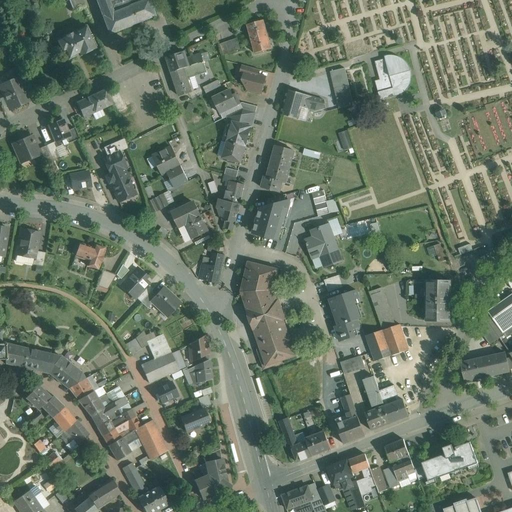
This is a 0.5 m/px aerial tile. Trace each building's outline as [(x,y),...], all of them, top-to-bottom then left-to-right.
[(85,7),(81,0),(70,0),(75,11),(85,7)] [(96,0),(110,34),(156,16),(150,0),(96,0)] [(264,20),(255,23),(254,20),(247,22),(255,54),(272,49),(264,20)] [(86,27),(57,41),(63,52),(65,51),(67,55),(67,56),(67,57),(68,58),(69,59),(70,59),(71,59),(72,58),(73,57),(76,56),(77,58),(81,57),(81,56),(97,48),(86,27)] [(237,38),(231,40),(235,52),(241,50),(237,38)] [(231,40),(225,42),(229,54),(235,52),(231,40)] [(225,42),(220,44),(224,56),(229,54),(225,42)] [(184,52),(167,58),(172,72),(184,68),(191,66),(194,65),(192,60),(188,62),(184,52)] [(201,55),(192,58),(192,60),(194,65),(204,62),(201,55)] [(393,56),(385,56),(385,59),(375,62),(381,85),(377,86),(381,100),(396,96),(403,92),(408,86),(411,79),(410,71),(411,71),(407,63),(401,58),(393,56)] [(194,65),(191,66),(194,74),(206,70),(204,62),(194,65)] [(259,70),(242,65),(240,71),(245,73),(245,72),(258,76),(259,70)] [(20,66),(11,70),(15,79),(18,78),(21,85),(27,83),(20,66)] [(184,68),(172,72),(180,96),(194,91),(190,78),(187,79),(184,68)] [(345,68),(331,71),(335,89),(349,86),(345,68)] [(258,76),(245,72),(245,73),(243,80),(247,89),(261,93),(265,78),(258,76)] [(15,79),(0,85),(0,86),(10,110),(28,102),(21,85),(18,78),(15,79)] [(215,82),(203,87),(206,94),(219,88),(215,82)] [(117,85),(105,90),(112,104),(112,105),(116,114),(128,108),(117,85)] [(105,90),(76,103),(83,118),(93,114),(102,109),(112,105),(112,104),(105,90)] [(230,90),(213,98),(220,113),(223,119),(228,116),(243,109),(243,110),(241,104),(241,103),(236,94),(233,95),(230,90)] [(305,95),(288,90),(281,114),(298,119),(298,118),(301,107),(305,95)] [(310,110),(315,111),(325,109),(324,101),(305,95),(301,107),(310,110)] [(257,107),(242,103),(241,103),(241,104),(243,110),(256,113),(257,107)] [(301,107),(298,118),(305,114),(309,113),(310,110),(301,107)] [(442,108),(437,110),(436,113),(438,118),(440,119),(440,120),(441,120),(441,119),(445,118),(446,117),(445,116),(447,114),(445,110),(442,108)] [(102,109),(93,114),(96,120),(105,116),(102,109)] [(243,110),(243,109),(228,116),(226,124),(232,125),(233,122),(251,127),(252,128),(256,113),(243,110)] [(63,120),(49,126),(56,142),(62,139),(64,145),(72,142),(68,131),(63,120)] [(251,127),(233,122),(232,125),(227,142),(245,147),(251,127)] [(74,128),(68,131),(72,142),(79,139),(74,128)] [(342,149),(352,147),(348,129),(338,132),(342,149)] [(32,136),(13,143),(21,163),(40,155),(32,136)] [(124,139),(103,148),(107,157),(119,152),(128,148),(124,139)] [(245,147),(227,142),(223,158),(241,163),(245,147)] [(54,143),(46,146),(53,161),(60,157),(54,143)] [(53,161),(46,146),(40,149),(46,163),(53,161)] [(267,177),(282,182),(285,183),(294,151),(276,146),(267,177)] [(172,147),(154,156),(159,166),(161,165),(165,173),(170,171),(181,166),(172,147)] [(319,157),(320,151),(304,148),(302,154),(319,157)] [(119,152),(107,157),(103,159),(110,175),(105,177),(108,184),(110,183),(119,202),(127,198),(126,196),(135,192),(134,191),(135,188),(133,185),(131,184),(124,169),(127,169),(119,152)] [(181,166),(170,171),(174,178),(184,173),(181,166)] [(239,171),(227,168),(225,174),(237,177),(239,171)] [(88,172),(70,175),(73,190),(91,187),(88,172)] [(237,177),(225,174),(223,181),(227,181),(226,182),(236,183),(237,177)] [(282,182),(267,177),(264,177),(261,188),(279,192),(282,182)] [(214,181),(208,184),(212,194),(218,192),(214,181)] [(244,185),(236,183),(226,182),(226,186),(231,187),(230,192),(242,194),(244,185)] [(155,189),(147,188),(146,197),(155,198),(155,189)] [(322,189),(311,193),(318,215),(329,211),(322,189)] [(230,192),(223,190),(220,199),(239,204),(242,194),(230,192)] [(155,198),(147,202),(151,213),(168,205),(163,194),(155,198)] [(286,194),(269,199),(266,210),(271,211),(271,212),(281,214),(286,194)] [(239,204),(220,199),(219,207),(226,208),(225,210),(237,213),(239,204)] [(208,232),(194,203),(173,214),(179,227),(184,224),(192,239),(208,232)] [(266,210),(256,207),(249,234),(264,238),(271,212),(271,211),(266,210)] [(225,210),(217,208),(220,217),(223,218),(223,220),(223,222),(226,223),(225,229),(233,231),(237,213),(225,210)] [(328,224),(311,231),(314,237),(306,240),(312,258),(321,255),(325,267),(342,261),(328,224)] [(40,233),(21,229),(16,255),(33,259),(35,259),(37,251),(40,233)] [(290,238),(278,235),(276,240),(288,244),(290,238)] [(288,244),(276,240),(275,246),(286,249),(288,244)] [(106,249),(94,245),(93,247),(80,243),(75,257),(88,261),(86,266),(98,270),(101,263),(103,257),(106,249)] [(440,244),(434,246),(440,262),(446,260),(440,244)] [(470,244),(458,249),(460,255),(473,250),(470,244)] [(220,248),(209,245),(207,251),(212,252),(219,254),(220,248)] [(45,253),(37,251),(35,259),(33,259),(32,264),(43,267),(45,253)] [(219,254),(212,252),(210,265),(203,264),(201,274),(202,274),(200,279),(219,283),(225,255),(219,254)] [(257,291),(262,265),(248,262),(241,292),(247,310),(246,310),(253,331),(254,330),(262,355),(259,356),(264,370),(283,363),(282,361),(257,291)] [(257,291),(282,361),(296,356),(284,320),(286,319),(279,299),(277,300),(274,290),(279,269),(262,265),(257,291)] [(146,277),(137,269),(124,282),(130,288),(127,291),(135,298),(136,298),(148,284),(149,284),(144,280),(146,277)] [(103,271),(97,287),(107,290),(116,275),(103,271)] [(339,275),(324,280),(328,292),(343,287),(339,275)] [(451,281),(427,280),(426,321),(450,322),(451,281)] [(148,284),(136,298),(141,302),(151,291),(153,289),(148,284)] [(180,304),(163,288),(156,296),(151,301),(153,303),(168,317),(180,304)] [(395,326),(382,288),(369,292),(379,321),(383,330),(395,326)] [(358,289),(328,300),(337,325),(334,326),(340,342),(356,336),(354,330),(361,328),(358,320),(361,319),(355,301),(361,298),(358,289)] [(151,291),(141,302),(147,309),(153,303),(151,301),(156,296),(151,291)] [(511,295),(489,312),(503,332),(511,326),(511,295)] [(484,315),(500,338),(504,335),(503,332),(489,312),(484,315)] [(484,315),(483,314),(477,326),(490,345),(500,338),(484,315)] [(395,326),(383,330),(391,356),(408,350),(400,324),(395,326)] [(391,356),(383,330),(366,336),(374,362),(391,356)] [(144,336),(146,342),(155,337),(153,332),(144,336)] [(136,339),(142,348),(148,344),(146,342),(144,336),(142,333),(136,339)] [(141,366),(149,383),(179,370),(172,355),(171,352),(163,334),(155,337),(146,342),(148,344),(155,360),(141,366)] [(206,335),(189,345),(191,362),(208,354),(206,335)] [(142,348),(136,339),(125,345),(131,354),(142,348)] [(28,369),(33,350),(5,344),(6,360),(4,360),(5,364),(28,369)] [(49,374),(61,356),(45,353),(33,350),(28,369),(39,371),(49,374)] [(172,355),(179,370),(185,366),(180,351),(172,355)] [(483,357),(487,376),(509,371),(509,370),(506,359),(505,352),(483,357)] [(61,356),(49,374),(68,389),(85,379),(81,373),(61,356)] [(362,356),(340,363),(344,374),(365,367),(362,356)] [(487,376),(483,357),(460,363),(465,381),(487,376)] [(209,360),(196,366),(197,372),(199,383),(211,379),(209,360)] [(180,371),(171,375),(173,380),(183,376),(180,371)] [(85,379),(68,389),(77,400),(93,392),(90,385),(91,385),(89,380),(91,378),(90,376),(85,379)] [(380,391),(375,377),(364,380),(373,407),(376,406),(377,409),(365,413),(372,431),(391,423),(384,406),(385,406),(382,400),(380,391)] [(96,386),(97,386),(93,379),(92,380),(91,378),(89,380),(91,385),(90,385),(93,392),(98,389),(96,386)] [(96,386),(98,389),(101,388),(107,384),(105,381),(102,382),(102,383),(97,386),(96,386)] [(178,396),(171,382),(155,390),(161,403),(171,399),(171,400),(178,396)] [(395,385),(380,391),(382,400),(398,394),(395,385)] [(51,398),(37,386),(26,398),(29,401),(38,409),(39,409),(41,407),(51,398)] [(111,405),(113,403),(124,397),(118,387),(105,394),(111,405)] [(98,399),(105,394),(101,388),(98,389),(93,392),(98,399)] [(93,392),(77,400),(91,417),(104,409),(98,399),(93,392)] [(104,409),(111,405),(105,394),(98,399),(104,409)] [(398,394),(382,400),(385,406),(400,401),(398,394)] [(358,416),(351,395),(341,398),(349,420),(358,416)] [(64,407),(53,396),(51,398),(41,407),(52,418),(58,414),(58,413),(64,407)] [(118,410),(128,404),(124,397),(113,403),(114,403),(117,410),(118,410)] [(385,406),(384,406),(391,423),(409,417),(403,400),(400,401),(385,406)] [(20,403),(13,401),(10,415),(15,422),(20,403)] [(35,412),(38,409),(29,401),(26,404),(35,412)] [(104,409),(91,417),(97,427),(109,420),(110,422),(116,418),(113,413),(117,410),(114,403),(111,405),(104,409)] [(328,403),(322,405),(326,416),(332,414),(328,403)] [(118,410),(121,415),(131,410),(128,404),(118,410)] [(75,420),(64,407),(58,413),(58,414),(52,418),(56,422),(59,425),(57,427),(61,433),(75,420)] [(39,409),(38,409),(35,412),(27,419),(33,426),(43,418),(38,412),(40,410),(39,409)] [(204,409),(181,419),(186,433),(204,425),(202,422),(208,420),(204,409)] [(121,415),(125,423),(136,417),(132,410),(131,410),(121,415)] [(109,420),(97,427),(102,436),(114,429),(125,423),(121,415),(118,417),(119,419),(111,424),(110,422),(109,420)] [(349,420),(336,425),(344,444),(365,436),(358,416),(349,420)] [(125,423),(114,429),(117,435),(128,429),(130,433),(134,430),(141,426),(136,417),(125,423)] [(295,437),(288,418),(279,422),(289,448),(291,447),(298,444),(295,437)] [(61,433),(60,435),(68,444),(72,441),(76,445),(89,435),(76,420),(75,420),(61,433)] [(152,420),(141,426),(134,430),(139,439),(142,446),(148,457),(150,460),(153,459),(167,451),(152,420)] [(59,425),(56,422),(48,430),(56,438),(60,435),(61,433),(57,427),(59,425)] [(24,423),(19,427),(22,431),(27,426),(24,423)] [(114,429),(102,436),(108,446),(120,439),(117,435),(114,429)] [(120,439),(108,446),(117,461),(130,453),(126,446),(139,439),(134,430),(130,433),(120,439)] [(324,431),(311,437),(318,455),(331,449),(324,431)] [(311,437),(306,439),(304,434),(295,437),(298,444),(291,447),(297,463),(318,455),(311,437)] [(126,446),(130,453),(142,446),(139,439),(126,446)] [(403,462),(384,470),(391,488),(400,485),(399,482),(409,478),(410,481),(418,478),(414,469),(404,439),(385,447),(391,462),(401,457),(403,462)] [(39,440),(33,445),(39,453),(45,448),(39,440)] [(446,454),(422,463),(429,481),(459,470),(460,473),(458,476),(461,484),(479,477),(476,470),(473,468),(472,465),(478,463),(470,442),(453,449),(452,445),(443,448),(446,454)] [(219,449),(203,457),(206,463),(221,459),(219,450),(219,449)] [(54,453),(44,460),(51,469),(60,462),(54,453)] [(365,454),(349,460),(354,473),(363,470),(370,467),(365,454)] [(149,461),(150,460),(148,457),(139,462),(141,466),(146,463),(149,461)] [(221,459),(206,463),(208,475),(195,481),(203,499),(218,492),(228,488),(221,459)] [(346,461),(328,468),(336,488),(344,485),(346,490),(350,488),(353,487),(352,483),(349,477),(352,476),(346,461)] [(132,463),(122,469),(125,475),(135,469),(132,463)] [(146,463),(141,466),(135,469),(137,473),(148,468),(146,463)] [(371,470),(370,467),(363,470),(366,478),(369,488),(377,485),(371,470)] [(388,490),(379,467),(371,470),(377,485),(379,493),(388,490)] [(135,469),(125,475),(138,498),(146,493),(142,485),(143,484),(137,473),(135,469)] [(366,478),(357,481),(357,482),(359,489),(362,496),(371,492),(369,488),(366,478)] [(112,479),(87,496),(97,509),(120,494),(112,479)] [(50,481),(44,485),(49,492),(54,487),(50,481)] [(357,482),(352,483),(353,487),(350,488),(352,492),(359,489),(357,482)] [(315,483),(308,486),(312,496),(319,493),(318,491),(315,483)] [(35,486),(12,502),(19,511),(43,511),(41,508),(47,504),(35,486)] [(138,498),(137,498),(144,511),(155,511),(169,505),(159,486),(146,493),(138,498)] [(308,486),(282,495),(287,510),(313,500),(312,496),(308,486)] [(318,491),(319,493),(321,497),(325,505),(335,500),(329,486),(318,491)] [(70,497),(63,488),(55,495),(62,504),(70,498),(70,497)] [(359,489),(352,492),(355,501),(363,498),(362,496),(359,489)] [(70,498),(62,504),(66,508),(74,502),(70,498)] [(467,499),(454,503),(455,505),(444,509),(444,511),(481,511),(476,498),(468,501),(467,499)] [(88,499),(74,510),(75,511),(96,511),(98,511),(88,499)] [(74,502),(66,508),(68,511),(70,511),(78,506),(74,502)]
